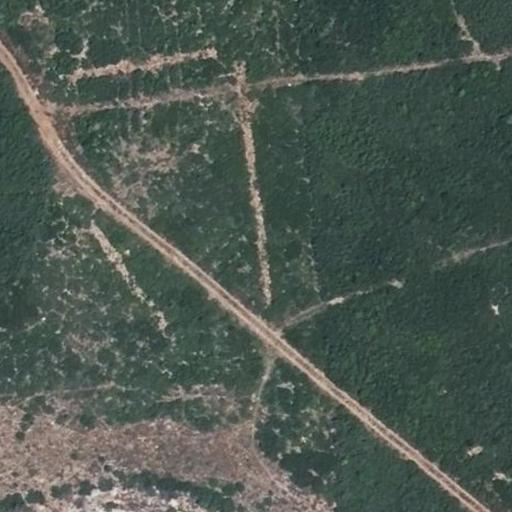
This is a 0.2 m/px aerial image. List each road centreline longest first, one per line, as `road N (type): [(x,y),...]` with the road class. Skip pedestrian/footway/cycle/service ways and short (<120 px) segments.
road 1 (track): [(34,110),(58,154),(97,191),(475,511)]
road 2 (primary): [(172,0),(204,305),(196,488)]
